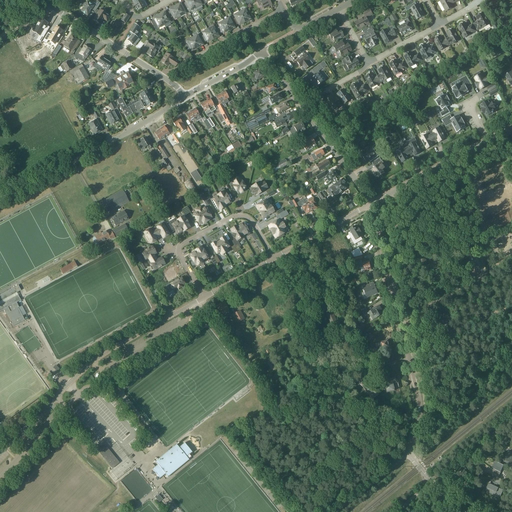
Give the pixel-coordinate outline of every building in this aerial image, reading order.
[(142,2),(135,6),(137,11),(145,7),(148,6),(145,0),(142,2)] [(188,1),(183,4),(188,13),(191,12),(192,13),(197,10),(191,0),(187,0),(188,1)] [(202,1),(201,0),(191,0),(197,10),(202,8),(201,6),(204,5),(202,1)] [(257,0),(256,1),(259,6),(261,4),(263,7),(264,9),(267,8),(272,5),(268,0),(257,0)] [(453,4),(459,0),(458,0),(440,0),(439,0),(446,12),(453,8),(451,4),(452,3),(453,4)] [(97,1),(95,3),(94,3),(93,3),(92,2),(90,2),(89,2),(88,2),(87,2),(87,3),(85,3),(84,3),(83,4),(82,4),(81,5),(84,7),(81,12),(87,16),(92,10),(95,12),(96,9),(100,3),(97,1)] [(188,13),(183,4),(179,6),(178,5),(175,7),(180,16),(185,14),(186,15),(188,13)] [(424,16),(418,5),(414,7),(412,4),(406,7),(408,11),(411,9),(417,20),(424,16)] [(172,10),(167,12),(170,18),(173,17),(174,19),(180,16),(175,7),(171,9),(172,10)] [(107,21),(110,16),(100,10),(99,11),(97,14),(93,20),(100,24),(103,20),(102,20),(103,19),(107,21)] [(239,13),(245,22),(248,20),(247,19),(252,17),(249,11),(246,12),(245,10),(239,13)] [(359,29),(359,30),(370,24),(369,24),(368,25),(366,21),(368,20),(366,18),(373,15),(370,10),(363,14),(365,17),(355,22),(357,26),(356,27),(358,30),(359,29)] [(170,18),(167,12),(163,15),(162,13),(159,15),(164,25),(166,28),(171,25),(170,23),(173,22),(172,21),(171,19),(170,18)] [(231,16),(233,20),(236,25),(240,23),(241,24),(245,22),(239,13),(234,16),(235,18),(233,20),(231,16)] [(484,14),(484,13),(482,14),(481,14),(480,13),(479,14),(478,14),(478,15),(478,16),(476,17),(476,18),(477,18),(479,22),(474,24),(477,30),(482,28),(490,24),(489,24),(484,14)] [(121,20),(125,23),(130,16),(125,14),(121,20)] [(389,17),(392,23),(398,20),(395,14),(389,17)] [(164,25),(159,15),(155,17),(156,19),(151,21),(156,31),(159,29),(159,28),(164,25)] [(229,19),(224,21),(229,31),(232,29),(232,28),(236,25),(231,16),(228,17),(229,19)] [(398,28),(402,35),(412,30),(409,25),(412,23),(409,17),(405,19),(408,23),(398,28)] [(46,26),(48,23),(46,23),(47,22),(43,19),(42,20),(41,19),(34,30),(40,34),(36,40),(40,42),(49,27),(48,27),(46,26)] [(219,27),(217,28),(220,34),(224,32),(225,33),(229,31),(224,21),(218,24),(219,27)] [(113,22),(108,29),(114,33),(119,26),(113,22)] [(464,38),(471,35),(471,34),(470,34),(475,31),(472,25),(467,28),(465,24),(465,23),(463,25),(462,24),(461,23),(460,24),(459,25),(460,26),(458,27),(458,28),(464,38),(463,38),(464,38)] [(495,24),(492,26),(497,34),(498,33),(501,32),(497,23),(495,24)] [(132,34),(127,41),(134,46),(139,40),(137,38),(140,35),(137,33),(135,31),(138,27),(134,24),(129,32),(132,34)] [(368,31),(366,32),(368,34),(367,35),(364,37),(368,44),(371,43),(373,47),(378,45),(375,40),(377,39),(374,33),(374,32),(372,29),(373,28),(371,26),(366,29),(368,31)] [(62,32),(63,31),(56,27),(51,35),(48,33),(44,40),(49,42),(50,40),(55,43),(56,42),(57,43),(59,39),(58,39),(60,35),(61,36),(63,33),(62,32)] [(220,34),(217,28),(215,29),(213,27),(208,30),(213,39),(216,37),(216,36),(220,34)] [(332,30),(327,33),(328,33),(331,39),(333,38),(334,41),(339,39),(340,39),(342,38),(342,37),(343,36),(343,35),(343,34),(341,32),(340,30),(337,32),(335,29),(332,30)] [(199,33),(204,42),(209,40),(209,41),(213,39),(208,30),(202,33),(204,35),(202,36),(201,33),(199,33)] [(380,33),(385,44),(392,40),(391,37),(392,36),(393,37),(396,35),(393,30),(388,32),(387,30),(380,33)] [(446,40),(449,45),(452,44),(459,41),(459,40),(453,30),(454,30),(453,30),(452,31),(451,30),(450,30),(449,30),(448,31),(448,32),(448,33),(447,33),(447,34),(449,37),(450,37),(449,38),(446,40)] [(204,42),(199,33),(198,34),(200,37),(199,38),(197,36),(192,38),(197,48),(201,46),(200,45),(204,42)] [(63,46),(71,51),(73,52),(75,48),(76,49),(80,42),(70,36),(66,42),(63,46)] [(449,45),(446,40),(443,41),(442,41),(442,40),(441,37),(439,38),(438,37),(437,37),(436,37),(435,37),(435,39),(435,40),(434,40),(434,41),(440,51),(439,51),(440,51),(446,47),(449,45)] [(197,48),(192,38),(186,41),(188,44),(185,45),(188,51),(193,49),(194,50),(197,48)] [(157,44),(156,46),(153,44),(153,43),(149,41),(145,46),(149,49),(146,54),(152,58),(156,51),(158,52),(161,47),(157,44)] [(339,43),(333,47),(336,52),(339,58),(341,57),(342,57),(348,53),(347,53),(351,51),(347,44),(344,45),(342,42),(339,43)] [(53,53),(56,55),(61,47),(58,45),(53,53)] [(420,48),(418,49),(419,49),(424,59),(424,60),(425,59),(426,61),(432,58),(431,56),(432,56),(431,56),(431,55),(436,53),(433,46),(428,49),(425,45),(426,45),(424,46),(423,45),(422,45),(421,45),(420,46),(420,47),(420,48)] [(91,50),(85,46),(82,51),(79,49),(74,57),(77,58),(83,62),(86,58),(91,50)] [(506,50),(503,46),(491,53),(493,57),(506,50)] [(294,53),(297,57),(297,56),(299,59),(296,61),(301,67),(302,67),(305,70),(312,64),(305,54),(304,55),(302,53),(304,51),(301,47),(294,53)] [(187,62),(191,56),(185,53),(181,58),(187,62)] [(418,54),(413,57),(411,53),(409,54),(408,53),(407,53),(406,53),(406,54),(405,55),(405,56),(404,57),(410,67),(410,68),(417,64),(416,63),(421,61),(418,54)] [(178,62),(172,58),(166,54),(161,62),(164,64),(165,64),(167,65),(169,63),(175,67),(178,62)] [(356,60),(355,59),(353,60),(350,55),(344,59),(346,64),(345,64),(349,70),(350,70),(351,70),(353,69),(354,68),(359,65),(358,63),(358,62),(357,60),(356,60)] [(99,73),(101,70),(103,71),(104,69),(107,71),(112,64),(102,57),(97,64),(100,66),(97,71),(99,73)] [(73,68),(69,60),(62,65),(60,66),(64,73),(66,72),(73,68)] [(391,64),(389,65),(395,75),(395,76),(402,72),(402,71),(402,72),(402,71),(407,69),(403,62),(398,65),(396,61),(397,61),(396,61),(394,62),(394,61),(393,61),(392,61),(391,62),(391,63),(391,64)] [(322,68),(319,64),(313,69),(316,73),(322,68)] [(75,72),(81,83),(88,79),(89,78),(83,67),(75,72)] [(377,77),(380,82),(383,81),(384,81),(391,78),(390,77),(390,78),(385,67),(383,68),(382,67),(381,67),(380,67),(380,68),(379,69),(380,70),(378,71),(380,74),(381,74),(381,75),(377,77)] [(265,76),(263,73),(262,74),(261,71),(259,70),(257,72),(256,71),(253,73),(255,76),(251,78),(253,83),(257,81),(257,80),(265,76)] [(325,80),(319,73),(310,80),(316,87),(325,80)] [(132,82),(128,74),(124,76),(124,75),(113,81),(112,80),(105,83),(109,89),(118,84),(121,90),(124,88),(124,89),(128,87),(127,85),(132,82)] [(380,82),(377,77),(374,78),(373,78),(373,77),(372,74),(370,75),(370,74),(369,74),(368,74),(367,75),(366,76),(367,77),(365,78),(366,78),(371,88),(378,84),(377,84),(380,82)] [(477,82),(475,83),(478,88),(479,87),(480,89),(488,86),(486,83),(488,82),(485,78),(484,79),(482,74),(481,75),(475,78),(477,82)] [(457,97),(458,98),(459,98),(458,97),(460,96),(461,97),(462,97),(461,95),(463,94),(464,95),(465,94),(464,93),(468,92),(466,89),(466,87),(464,84),(469,81),(466,76),(461,79),(463,83),(460,85),(459,84),(458,85),(457,86),(456,85),(455,86),(456,87),(454,88),(454,87),(452,88),(454,90),(453,91),(454,94),(455,95),(456,98),(457,97)] [(262,86),(260,82),(254,85),(255,86),(250,89),(252,92),(262,86)] [(356,98),(357,98),(358,99),(362,97),(361,96),(364,94),(363,94),(368,91),(365,85),(360,88),(357,84),(358,84),(358,83),(356,84),(355,84),(354,83),(353,84),(352,84),(352,85),(352,86),(350,87),(350,88),(351,87),(356,98)] [(239,87),(237,84),(231,87),(234,94),(237,92),(238,94),(243,91),(240,87),(239,87)] [(276,89),(275,87),(274,84),(266,88),(265,85),(262,87),(264,91),(265,91),(266,94),(268,93),(273,91),(276,89)] [(262,87),(250,93),(252,96),(263,90),(262,87)] [(142,100),(150,96),(149,94),(150,94),(148,90),(139,94),(141,98),(133,102),(135,104),(138,102),(142,100)] [(351,99),(343,90),(337,94),(340,97),(339,98),(341,100),(342,100),(345,104),(351,99)] [(248,94),(246,91),(243,92),(246,99),(252,96),(250,93),(248,94)] [(228,102),(227,99),(229,98),(225,92),(223,93),(223,92),(220,94),(225,104),(228,102)] [(280,93),(271,97),(271,98),(270,98),(269,96),(261,100),(263,104),(269,101),(271,106),(275,104),(274,103),(283,99),(280,93)] [(222,106),(225,104),(220,94),(217,95),(217,96),(215,97),(220,105),(222,105),(222,106)] [(447,107),(450,105),(448,102),(449,101),(447,96),(445,96),(445,95),(444,96),(441,97),(441,96),(440,97),(438,99),(437,99),(437,100),(436,101),(439,106),(440,105),(444,112),(440,113),(442,116),(449,112),(447,107)] [(132,105),(131,103),(126,106),(120,96),(115,99),(126,118),(136,112),(132,105)] [(138,102),(135,104),(132,105),(136,112),(154,102),(152,98),(151,99),(150,96),(142,100),(138,102)] [(338,108),(337,107),(338,106),(341,103),(337,98),(334,100),(331,96),(325,100),(328,104),(327,105),(330,108),(330,107),(332,110),(334,109),(334,110),(336,110),(338,109),(338,108)] [(494,110),(496,109),(490,99),(480,105),(482,108),(481,108),(484,114),(485,113),(487,116),(492,113),(492,114),(494,113),(493,113),(495,112),(494,110)] [(208,101),(208,100),(205,102),(212,115),(214,114),(212,111),(215,110),(210,100),(208,101)] [(112,111),(116,108),(112,101),(108,103),(112,111)] [(229,102),(233,112),(237,110),(232,101),(229,102)] [(205,102),(202,103),(202,104),(201,105),(204,111),(207,116),(210,115),(210,116),(212,115),(205,102)] [(290,108),(287,102),(276,108),(278,114),(290,108)] [(190,111),(195,119),(196,122),(202,119),(200,116),(199,116),(195,108),(193,110),(193,109),(190,111)] [(119,121),(114,110),(106,114),(112,125),(119,121)] [(195,119),(190,111),(187,112),(188,113),(185,114),(190,122),(195,119)] [(267,121),(263,112),(254,117),(254,118),(245,123),(249,130),(267,121)] [(290,114),(290,113),(286,115),(287,118),(284,119),(283,117),(273,122),(275,121),(277,126),(282,123),(283,127),(287,125),(285,123),(297,117),(295,114),(294,112),(290,114)] [(464,125),(465,124),(461,118),(460,118),(458,116),(455,117),(454,118),(452,119),(450,115),(442,120),(444,123),(448,121),(450,123),(452,122),(452,123),(457,132),(461,130),(461,131),(462,130),(465,128),(464,125)] [(207,120),(205,117),(202,119),(208,130),(212,128),(207,120)] [(375,122),(378,127),(385,124),(382,118),(382,119),(381,117),(375,121),(375,122)] [(103,130),(97,119),(88,124),(91,128),(92,128),(95,134),(103,130)] [(173,122),(180,133),(186,129),(180,119),(176,121),(176,120),(173,122)] [(289,130),(289,131),(293,137),(298,134),(297,132),(300,130),(302,132),(305,130),(304,127),(304,126),(303,125),(302,125),(301,123),(289,130)] [(189,126),(193,132),(194,132),(195,134),(198,133),(192,124),(189,126)] [(159,129),(164,136),(166,135),(167,135),(169,134),(164,126),(162,128),(161,127),(159,129)] [(435,141),(438,140),(439,142),(445,139),(443,135),(444,135),(443,134),(442,134),(438,126),(429,131),(435,141)] [(289,132),(286,128),(277,133),(276,134),(276,133),(272,136),(274,140),(279,137),(279,136),(280,136),(281,137),(284,135),(287,133),(289,132)] [(164,136),(159,129),(156,130),(156,131),(154,133),(159,140),(161,139),(161,138),(164,136)] [(357,132),(352,135),(357,144),(362,141),(363,142),(366,140),(365,139),(366,138),(364,135),(363,137),(359,131),(357,132)] [(427,135),(421,138),(424,144),(423,145),(424,146),(425,145),(427,149),(433,146),(432,143),(434,141),(429,131),(426,133),(427,135)] [(172,136),(178,144),(180,142),(175,134),(172,136)] [(246,140),(249,145),(254,142),(251,136),(246,140)] [(142,143),(139,145),(142,151),(144,150),(145,149),(145,148),(147,147),(149,149),(151,148),(150,145),(146,137),(143,138),(140,139),(140,140),(142,143)] [(311,138),(302,145),(306,151),(309,149),(308,148),(311,146),(313,148),(316,146),(315,144),(315,143),(311,138)] [(418,148),(415,143),(417,142),(415,138),(407,142),(408,143),(405,145),(410,155),(413,153),(414,156),(421,152),(419,149),(419,147),(418,148)] [(238,141),(232,145),(237,152),(242,148),(238,141)] [(290,148),(292,151),(298,147),(297,147),(299,146),(302,143),(300,141),(295,145),(294,144),(291,146),(292,147),(290,148)] [(408,159),(407,156),(410,155),(405,145),(401,147),(402,149),(397,152),(400,158),(399,158),(400,159),(402,162),(408,159)] [(366,161),(370,158),(371,157),(373,156),(375,159),(381,154),(378,149),(375,151),(372,147),(370,149),(369,147),(365,150),(366,152),(362,155),(366,161)] [(163,148),(160,150),(161,153),(162,154),(163,155),(166,159),(169,157),(163,148)] [(324,155),(321,150),(308,156),(307,154),(299,158),(301,162),(309,158),(312,157),(314,160),(324,155)] [(161,160),(168,171),(172,168),(165,158),(161,160)] [(382,170),(385,168),(382,164),(381,165),(379,163),(382,161),(380,158),(372,163),(375,168),(373,170),(375,173),(373,174),(376,178),(378,176),(378,177),(384,173),(382,170)] [(281,168),(288,164),(285,160),(278,164),(273,167),(275,171),(280,168),(281,168)] [(317,166),(315,163),(304,169),(305,171),(306,170),(308,173),(311,172),(319,168),(320,171),(330,165),(329,165),(330,164),(329,162),(328,162),(327,160),(317,166)] [(196,170),(191,174),(196,182),(201,179),(196,170)] [(322,173),(317,176),(319,179),(322,178),(323,178),(325,177),(329,182),(330,181),(331,182),(338,177),(337,176),(333,170),(328,174),(325,171),(322,173)] [(155,177),(152,172),(143,178),(146,182),(155,177)] [(240,192),(240,193),(245,191),(244,189),(245,189),(244,188),(246,187),(242,180),(241,181),(238,177),(237,177),(232,180),(232,181),(234,185),(231,186),(234,191),(236,190),(237,193),(240,192)] [(189,192),(196,188),(190,178),(183,183),(189,192)] [(336,189),(343,184),(344,184),(342,182),(341,181),(341,180),(336,183),(335,182),(332,184),(336,189)] [(259,182),(252,187),(252,188),(250,189),(252,193),(254,192),(255,194),(256,194),(257,195),(265,191),(264,189),(265,189),(262,184),(261,184),(259,182)] [(328,195),(329,196),(327,197),(329,201),(332,200),(333,201),(333,200),(334,201),(336,199),(336,198),(337,198),(336,196),(339,194),(336,189),(332,184),(329,186),(330,188),(329,188),(332,192),(328,195)] [(344,185),(343,184),(336,189),(339,194),(340,193),(340,194),(343,192),(343,191),(346,188),(344,185)] [(129,200),(124,190),(100,203),(105,212),(129,200)] [(224,206),(225,206),(231,202),(225,192),(224,193),(223,192),(218,195),(218,196),(224,206)] [(204,195),(201,196),(203,200),(207,206),(210,205),(207,200),(206,199),(204,195)] [(218,196),(212,199),(213,200),(211,201),(216,210),(218,209),(219,209),(220,210),(225,207),(225,206),(224,206),(218,196)] [(316,211),(318,209),(317,206),(321,203),(317,196),(313,198),(312,197),(306,200),(305,198),(312,211),(315,209),(316,211)] [(312,211),(305,198),(302,200),(304,203),(306,202),(307,203),(301,206),(304,212),(305,212),(306,214),(312,211)] [(260,212),(269,206),(266,200),(257,206),(257,207),(256,207),(258,211),(259,210),(260,212)] [(270,206),(269,206),(260,212),(259,212),(263,218),(274,212),(270,206)] [(198,208),(206,222),(209,220),(208,220),(212,217),(210,215),(212,214),(208,209),(207,209),(206,207),(202,209),(201,207),(198,208)] [(206,222),(198,208),(196,210),(197,212),(194,214),(200,225),(203,222),(204,223),(206,222)] [(112,218),(116,226),(124,221),(124,220),(128,218),(124,211),(120,213),(116,215),(116,216),(112,218)] [(177,220),(178,221),(183,231),(184,231),(190,228),(188,224),(186,219),(185,219),(183,216),(177,220)] [(271,232),(283,225),(282,223),(281,223),(279,220),(269,226),(271,229),(270,230),(271,232)] [(183,231),(178,221),(171,224),(177,234),(178,234),(183,231)] [(237,227),(244,238),(250,234),(247,229),(246,226),(245,227),(243,223),(242,224),(242,223),(238,226),(237,227)] [(118,228),(113,231),(116,237),(128,230),(125,224),(118,228)] [(154,228),(158,236),(161,234),(163,238),(169,235),(163,224),(157,227),(157,226),(154,228)] [(283,225),(271,232),(273,235),(273,234),(276,238),(276,237),(278,239),(284,236),(283,234),(286,232),(284,228),(285,228),(283,225)] [(348,233),(354,244),(362,240),(360,237),(362,236),(361,234),(362,234),(358,227),(357,227),(356,225),(350,229),(351,232),(348,233)] [(244,238),(237,227),(237,226),(231,229),(233,233),(232,233),(235,238),(236,238),(238,242),(244,238)] [(158,236),(154,228),(150,230),(150,229),(145,232),(148,236),(146,237),(148,241),(149,241),(150,243),(156,240),(155,237),(158,236)] [(102,233),(105,241),(110,238),(111,240),(115,237),(113,233),(110,234),(109,233),(108,234),(106,231),(102,233)] [(102,233),(95,237),(93,238),(92,240),(95,245),(97,245),(99,244),(105,241),(102,233)] [(221,241),(218,242),(224,252),(227,250),(227,248),(230,247),(224,237),(220,239),(221,241)] [(224,252),(218,242),(216,244),(215,242),(211,244),(217,254),(220,253),(220,254),(224,252)] [(146,259),(148,262),(155,258),(153,255),(156,253),(152,247),(150,249),(149,248),(145,250),(146,252),(142,255),(145,259),(146,259)] [(202,261),(208,258),(208,257),(210,256),(205,247),(203,248),(202,248),(201,248),(201,247),(195,250),(196,251),(202,261)] [(351,252),(354,258),(360,256),(362,255),(358,248),(351,252)] [(192,259),(189,260),(193,266),(195,264),(195,265),(197,264),(197,265),(198,265),(202,263),(203,262),(202,261),(196,251),(190,255),(192,259)] [(451,255),(448,251),(441,256),(444,260),(451,255)] [(425,252),(418,253),(420,273),(428,272),(425,252)] [(476,255),(469,258),(474,269),(481,266),(476,255)] [(362,256),(355,258),(356,262),(358,268),(360,268),(361,273),(365,272),(364,271),(371,269),(369,262),(362,264),(362,260),(363,260),(362,256)] [(155,258),(148,262),(149,265),(151,265),(152,265),(154,269),(153,269),(154,270),(165,264),(161,258),(157,260),(155,258)] [(74,262),(60,270),(63,274),(77,267),(74,262)] [(166,267),(159,272),(161,276),(165,274),(168,279),(178,273),(174,266),(168,270),(166,267)] [(174,290),(168,294),(170,298),(180,292),(178,289),(182,287),(181,286),(185,284),(181,278),(171,284),(174,290)] [(368,285),(363,287),(367,297),(377,293),(375,287),(373,288),(371,284),(370,284),(368,285)] [(18,308),(19,307),(17,303),(21,300),(18,295),(15,296),(14,294),(21,290),(18,285),(0,295),(0,312),(2,311),(3,312),(5,312),(6,315),(7,314),(14,326),(25,320),(18,308)] [(217,306),(223,317),(230,314),(224,303),(217,306)] [(372,320),(382,315),(380,312),(382,310),(379,305),(368,312),(366,308),(364,309),(364,310),(358,314),(359,316),(361,315),(361,316),(368,312),(372,320)] [(240,311),(233,315),(237,322),(244,319),(240,311)] [(336,322),(331,312),(326,314),(330,324),(336,322)] [(428,318),(429,324),(437,323),(439,333),(448,331),(446,321),(453,320),(452,314),(439,316),(439,314),(431,315),(432,318),(428,318)] [(232,328),(228,321),(224,323),(230,333),(235,330),(233,327),(232,328)] [(363,352),(358,356),(365,363),(368,361),(365,356),(366,356),(363,352)] [(364,377),(358,382),(372,399),(378,394),(364,377)] [(394,389),(399,388),(397,380),(396,380),(395,378),(386,380),(387,385),(385,385),(387,392),(395,390),(394,389)] [(179,448),(176,444),(176,445),(177,445),(156,462),(155,461),(155,462),(158,465),(153,470),(152,469),(160,479),(160,478),(159,478),(165,473),(168,477),(167,476),(188,459),(189,460),(188,459),(191,457),(189,454),(191,452),(192,453),(192,452),(184,443),(185,444),(179,448)] [(119,463),(109,451),(104,445),(98,450),(112,468),(119,463)] [(500,464),(504,465),(505,463),(509,465),(511,467),(511,452),(508,451),(504,460),(502,459),(500,464)] [(504,465),(500,464),(499,463),(500,463),(498,463),(495,461),(492,468),(495,470),(492,478),(494,479),(495,478),(494,478),(495,477),(498,478),(504,465)] [(493,482),(492,485),(489,483),(485,491),(500,498),(503,490),(496,487),(498,484),(499,485),(502,480),(498,478),(495,477),(494,478),(495,478),(494,479),(492,478),(490,481),(493,482)]
